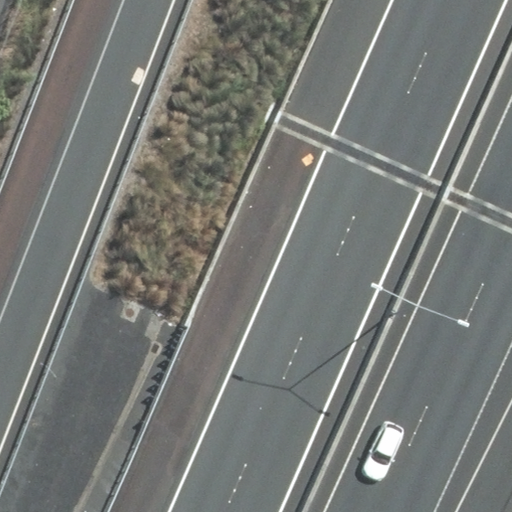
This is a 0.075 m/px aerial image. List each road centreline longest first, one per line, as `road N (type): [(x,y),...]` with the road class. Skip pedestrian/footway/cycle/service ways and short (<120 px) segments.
road 1 (motorway): [(185,511),(416,0)]
road 2 (motorway): [(511,165),(352,511)]
road 3 (motorway): [(0,333),(122,0)]
